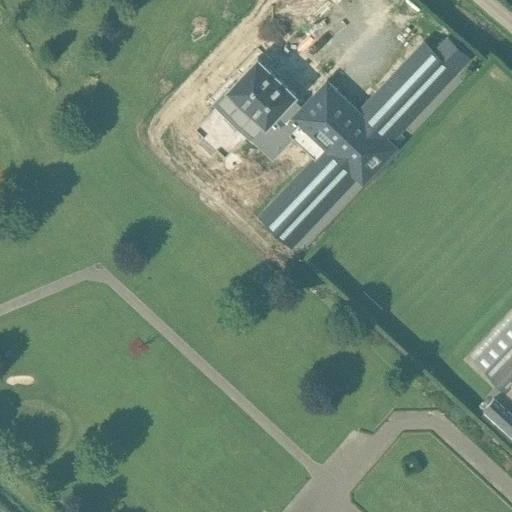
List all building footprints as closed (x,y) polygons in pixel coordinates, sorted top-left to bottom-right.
[(289,38),(299,29),(281,10),(272,19),(289,38)] [(391,155),(457,86),(426,56),(358,127),(326,97),(298,127),(288,117),(295,110),(258,74),(229,104),(266,140),(276,130),(286,139),(284,142),(316,172),(261,231),(292,260),(358,191),(366,198),(399,163),(391,155)] [(175,135),(211,102),(193,83),(157,116),(175,135)] [(511,320),(474,361),(486,372),(484,373),(506,393),(511,386),(511,320)] [(511,436),(511,415),(494,399),(483,410),(511,436)]
